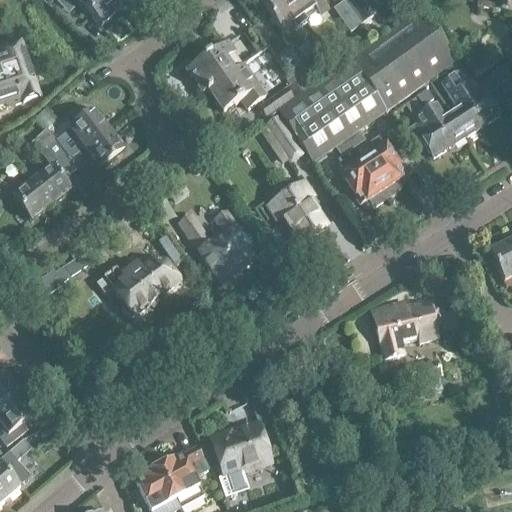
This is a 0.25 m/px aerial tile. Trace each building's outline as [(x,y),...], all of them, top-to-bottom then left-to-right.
[(0,0),(0,107),(6,106),(7,108),(23,102),(23,104),(37,99),(20,49),(0,55),(0,0)] [(57,0),(38,0),(48,9),(57,0)] [(73,0),(102,29),(119,12),(107,0),(73,0)] [(107,0),(119,12),(120,13),(122,12),(123,13),(136,0),(107,0)] [(260,0),(258,2),(288,43),(298,36),(295,31),(306,23),(289,0),(260,0)] [(289,0),(306,23),(317,15),(320,20),(329,13),(320,0),(289,0)] [(360,0),(348,0),(345,3),(362,27),(374,18),(360,0)] [(511,0),(480,0),(478,11),(511,19),(511,0)] [(345,3),(333,12),(350,36),(362,27),(345,3)] [(370,110),(373,124),(434,81),(436,83),(450,73),(451,75),(459,68),(420,13),(349,64),(349,63),(342,68),(370,110)] [(257,57),(269,49),(255,29),(243,37),(257,57)] [(206,95),(207,94),(236,74),(235,73),(227,61),(235,56),(227,45),(186,74),(201,96),(205,94),(206,95)] [(314,87),(288,48),(276,56),(295,85),(303,95),(314,87)] [(476,82),(498,66),(487,53),(466,69),(476,82)] [(247,113),(267,99),(244,66),(235,73),(236,74),(207,94),(223,116),(241,104),(247,113)] [(313,166),(335,151),(358,134),(373,124),(370,110),(342,68),(315,87),(302,96),(277,115),(313,166)] [(511,93),(511,78),(505,68),(491,77),(505,98),(511,93)] [(452,83),(456,89),(482,129),(499,118),(482,92),(478,95),(471,85),(470,85),(461,74),(450,81),(451,83),(452,83)] [(456,114),(451,117),(466,140),(482,129),(456,89),(452,83),(451,83),(443,89),(449,99),(447,100),(456,114)] [(259,110),(267,122),(277,115),(302,96),(295,85),(259,110)] [(449,150),(466,140),(451,117),(444,121),(436,108),(435,108),(426,94),(417,100),(426,114),(449,150)] [(412,122),(415,127),(406,133),(410,140),(416,136),(433,161),(449,150),(426,114),(417,100),(405,108),(413,122),(412,122)] [(34,121),(45,133),(46,132),(57,122),(47,110),(34,121)] [(70,163),(109,133),(94,114),(69,133),(55,144),(70,163)] [(282,169),(289,165),(290,166),(303,157),(278,120),(265,129),(266,130),(259,135),(282,169)] [(36,159),(40,156),(54,142),(46,132),(27,149),(27,150),(36,159)] [(40,156),(51,170),(57,166),(65,176),(67,179),(68,180),(82,170),(82,168),(88,164),(95,174),(99,171),(100,171),(124,152),(109,133),(70,163),(55,144),(54,142),(40,156)] [(365,144),(358,134),(335,151),(341,160),(365,144)] [(375,155),(363,162),(388,201),(400,194),(401,190),(396,183),(404,178),(384,148),(384,149),(379,140),(369,146),(375,155)] [(376,209),(388,201),(363,162),(340,177),(360,207),(368,201),(372,208),(376,209)] [(32,185),(51,210),(70,195),(62,183),(51,170),(32,185)] [(276,204),(267,209),(277,223),(280,220),(299,248),(327,230),(309,202),(312,199),(303,185),(301,187),(298,183),(292,187),(289,184),(284,183),(272,191),(271,195),(276,204)] [(31,225),(51,210),(32,185),(12,200),(31,225)] [(187,196),(180,187),(168,195),(174,205),(187,196)] [(214,223),(224,237),(211,246),(196,225),(183,234),(220,289),(255,265),(249,257),(259,250),(243,228),(239,232),(227,215),(214,223)] [(511,285),(511,283),(511,282),(511,244),(511,245),(489,257),(507,293),(511,290),(511,285)] [(54,274),(28,290),(37,306),(63,288),(61,286),(88,268),(82,258),(77,252),(71,256),(75,263),(62,271),(55,275),(54,274)] [(182,265),(176,256),(169,261),(175,270),(182,265)] [(126,320),(133,321),(134,322),(180,286),(167,267),(150,265),(139,273),(136,269),(138,268),(133,262),(128,266),(128,269),(130,273),(122,280),(115,272),(96,287),(104,297),(109,298),(113,295),(121,305),(121,313),(126,320)] [(428,302),(405,308),(414,341),(436,335),(428,302)] [(400,345),(414,341),(405,308),(404,304),(370,313),(383,363),(403,358),(400,345)] [(499,359),(508,381),(511,379),(511,356),(511,355),(499,359)] [(441,380),(437,365),(409,373),(413,388),(441,380)] [(0,412),(19,398),(4,377),(0,380),(0,412)] [(439,382),(416,388),(419,400),(442,393),(439,382)] [(27,435),(24,431),(35,423),(33,420),(34,419),(19,398),(0,412),(0,443),(6,452),(27,435)] [(214,443),(212,444),(214,449),(216,456),(221,469),(223,476),(224,480),(218,482),(225,502),(249,493),(243,475),(270,466),(257,428),(231,437),(230,436),(213,441),(214,443)] [(0,463),(0,506),(1,508),(20,492),(32,481),(18,465),(23,460),(15,450),(0,463)] [(196,450),(160,468),(159,470),(183,509),(206,497),(201,488),(210,482),(196,450)] [(348,458),(357,489),(375,483),(365,453),(348,458)] [(221,469),(215,471),(217,478),(223,476),(221,469)] [(148,511),(179,511),(157,471),(140,480),(141,484),(135,487),(148,511)]
